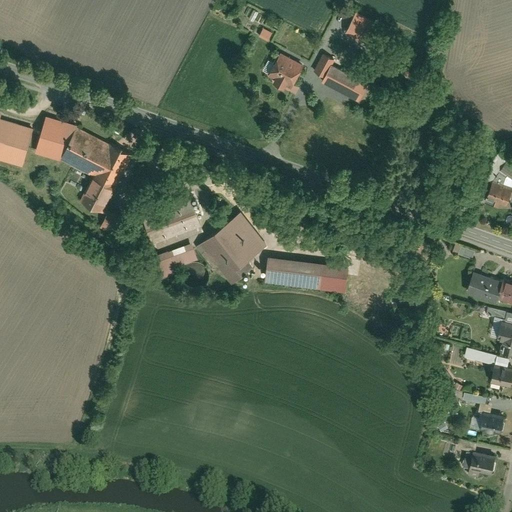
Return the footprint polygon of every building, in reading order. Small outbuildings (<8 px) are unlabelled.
[(355,11),(345,33),(369,44),(379,22),(355,11)] [(261,26),(257,36),(269,42),(274,31),(261,26)] [(281,52),(269,74),(277,77),(274,83),(292,92),(306,64),(281,52)] [(325,52),(315,72),(325,77),(323,81),(350,95),(359,77),(332,64),(336,57),(325,52)] [(45,117),(35,153),(61,159),(92,176),(80,202),(103,213),(132,154),(76,128),(45,117)] [(0,159),(21,166),(32,129),(0,120),(0,159)] [(160,148),(155,160),(168,165),(173,153),(160,148)] [(505,203),(511,185),(491,179),(486,197),(505,203)] [(139,210),(152,243),(201,225),(188,192),(139,210)] [(108,209),(100,227),(123,237),(131,220),(108,209)] [(241,210),(199,243),(232,284),(252,268),(247,261),(268,244),(241,210)] [(192,242),(154,254),(161,276),(180,270),(179,265),(197,259),(192,242)] [(475,249),(455,242),(453,249),(472,256),(475,249)] [(269,256),(266,281),(321,288),(324,262),(269,256)] [(501,279),(474,269),(467,289),(495,299),(496,295),(501,279)] [(511,279),(502,277),(501,279),(496,295),(511,300),(511,279)] [(511,310),(489,305),(486,315),(503,319),(511,321),(511,310)] [(511,321),(503,319),(499,337),(502,338),(500,348),(511,351),(511,321)] [(468,346),(465,355),(495,362),(498,354),(468,346)] [(507,366),(509,357),(498,354),(495,362),(495,363),(507,366)] [(511,367),(507,366),(495,363),(491,378),(511,383),(511,367)] [(488,395),(465,390),(464,396),(480,400),(487,402),(488,395)] [(490,411),(492,403),(487,402),(480,400),(478,408),(490,411)] [(477,413),(473,412),(470,422),(500,429),(504,414),(490,411),(478,408),(477,413)] [(462,445),(470,445),(470,436),(461,436),(462,445)] [(495,454),(473,448),(468,470),(479,473),(480,468),(491,470),(495,454)]
